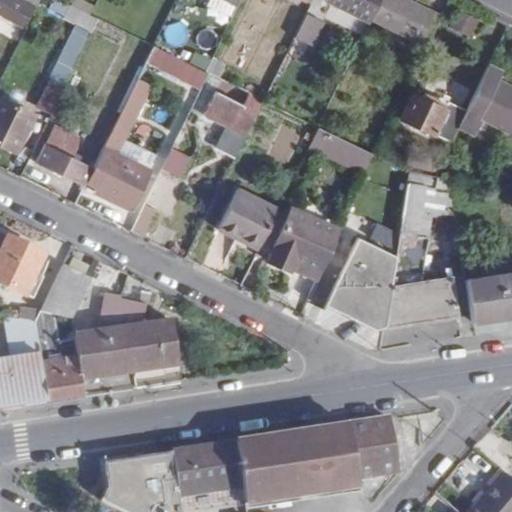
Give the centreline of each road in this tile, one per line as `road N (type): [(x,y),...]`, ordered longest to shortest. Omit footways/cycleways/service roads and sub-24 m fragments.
road 1 (residential): [(0,190),(318,347),(352,389)]
road 2 (primary): [(352,389),(0,443)]
road 3 (residential): [(489,368),(475,413),(390,511)]
road 4 (primary): [(489,368),(352,389)]
